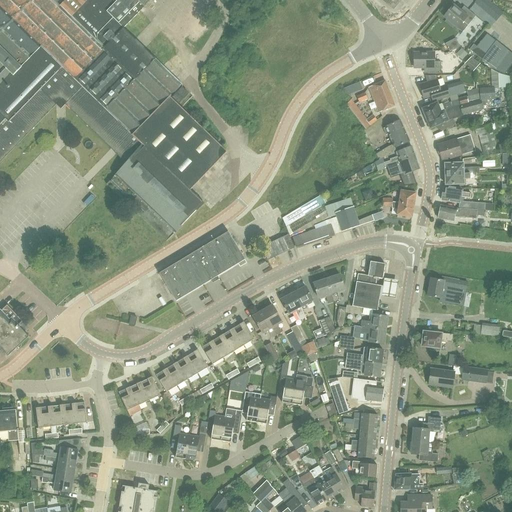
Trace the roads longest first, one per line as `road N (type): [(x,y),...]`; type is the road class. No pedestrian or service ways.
road 1 (tertiary): [(61,322),(235,209),(263,175),(306,92),(380,44)]
road 2 (tertiary): [(104,354),(137,354),(322,256),(376,242),(411,249)]
road 3 (tertiary): [(383,511),(411,249)]
road 4 (residential): [(106,461),(207,473),(305,417)]
road 5 (residential): [(411,249),(428,167),(386,56)]
